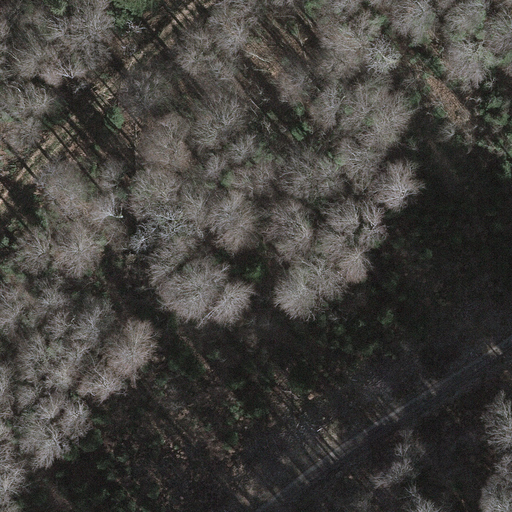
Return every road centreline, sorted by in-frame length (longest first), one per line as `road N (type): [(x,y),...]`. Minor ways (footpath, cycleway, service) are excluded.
road 1 (track): [(511,320),(267,511)]
road 2 (track): [(0,217),(36,166),(203,0)]
